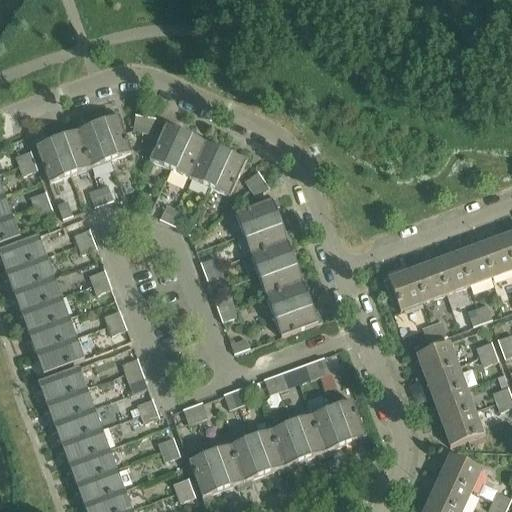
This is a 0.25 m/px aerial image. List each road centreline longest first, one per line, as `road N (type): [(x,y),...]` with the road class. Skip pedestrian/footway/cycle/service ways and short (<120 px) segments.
road 1 (residential): [(0,119),(143,72),(288,142),(339,269)]
road 2 (residential): [(364,335),(397,425),(400,465),(380,511)]
road 3 (residential): [(511,209),(339,269)]
road 4 (residential): [(229,384),(364,335)]
